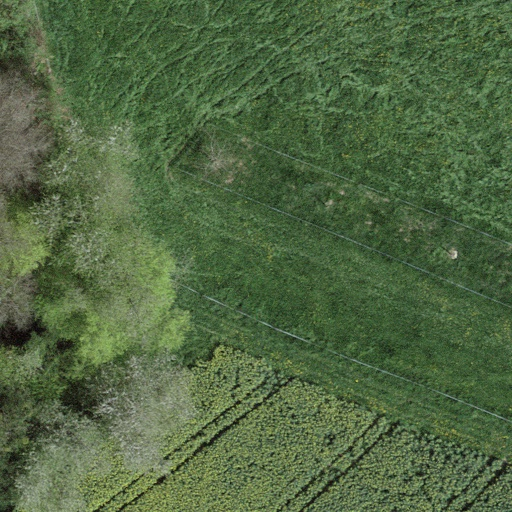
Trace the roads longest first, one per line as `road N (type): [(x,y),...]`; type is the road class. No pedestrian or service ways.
road 1 (track): [(511,438),(110,280)]
road 2 (track): [(0,226),(135,286)]
